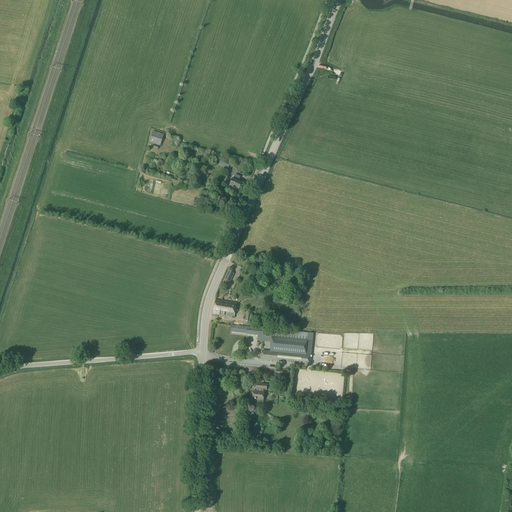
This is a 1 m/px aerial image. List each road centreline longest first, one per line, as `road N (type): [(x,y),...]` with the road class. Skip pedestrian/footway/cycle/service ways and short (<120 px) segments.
road 1 (tertiary): [(202,352),(209,296),(338,0)]
road 2 (unclassified): [(0,371),(202,352)]
road 3 (tertiary): [(195,511),(202,352)]
